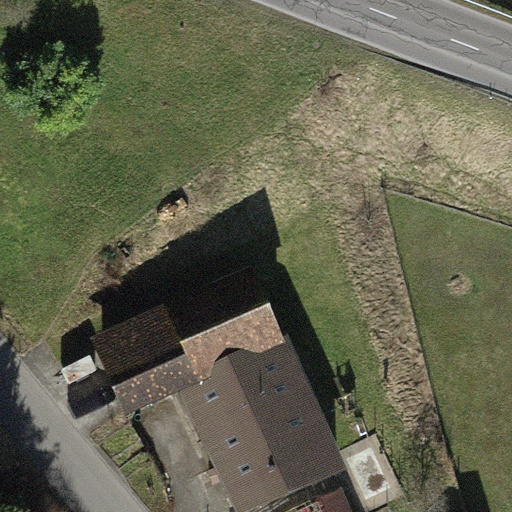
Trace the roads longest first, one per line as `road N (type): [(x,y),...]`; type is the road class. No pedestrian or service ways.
road 1 (residential): [(0,363),(116,511)]
road 2 (tertiary): [(511,59),(359,0)]
